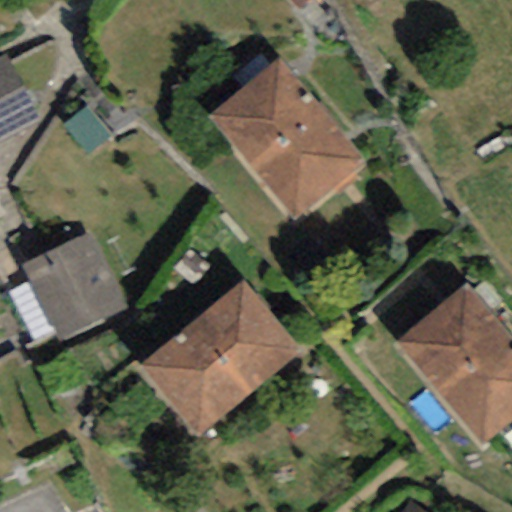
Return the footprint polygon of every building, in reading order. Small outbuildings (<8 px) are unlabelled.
[(2,60),(0,60),(0,150),(42,126),(2,60)] [(280,69),(209,129),(293,228),(365,169),(280,69)] [(90,239),(22,271),(57,345),(125,313),(90,239)] [(137,376),(194,445),(300,359),(243,290),(137,376)] [(511,349),(465,293),(394,351),(480,455),(511,428),(511,349)]
